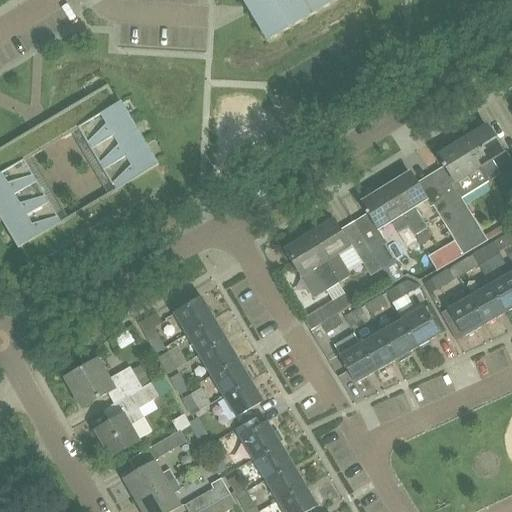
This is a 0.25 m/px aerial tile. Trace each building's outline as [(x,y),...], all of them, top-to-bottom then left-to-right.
[(240,0),(266,43),(339,0),(240,0)] [(30,131),(0,148),(0,219),(2,222),(5,229),(18,250),(20,248),(31,267),(88,233),(96,247),(118,234),(110,220),(167,186),(156,167),(158,166),(156,162),(146,145),(142,139),(134,125),(130,118),(121,103),(118,104),(107,85),(49,120),(61,140),(71,134),(78,130),(114,190),(107,194),(68,218),(60,222),(24,162),(32,157),(42,151),(30,131)] [(486,126),(462,141),(487,182),(500,174),(491,160),(503,153),(486,126)] [(462,141),(438,155),(444,164),(441,166),(442,167),(442,168),(445,166),(454,181),(451,183),(456,190),(444,197),(459,221),(475,248),(487,241),(484,236),(461,198),(487,182),(462,141)] [(409,173),(385,188),(408,225),(408,226),(414,236),(414,235),(426,228),(413,207),(425,200),(415,184),(409,173)] [(385,188),(361,203),(367,212),(365,214),(366,215),(368,214),(377,229),(391,221),(397,232),(408,226),(408,225),(385,188)] [(444,197),(432,205),(433,206),(463,255),(475,248),(459,221),(444,197)] [(333,220),(308,235),(338,284),(351,276),(349,273),(337,254),(349,246),(339,231),(333,220)] [(501,238),(493,243),(499,253),(511,245),(511,238),(509,233),(501,238)] [(308,235),(284,249),(301,276),(314,299),(326,291),(338,284),(308,235)] [(380,238),(367,245),(382,270),(395,262),(385,245),(380,238)] [(367,245),(356,253),(363,264),(370,277),(382,270),(367,245)] [(489,245),(473,255),(478,265),(495,255),(489,245)] [(468,258),(452,267),(457,277),(474,268),(468,258)] [(447,270),(431,279),(437,289),(453,280),(447,270)] [(511,308),(511,274),(510,272),(490,284),(506,313),(511,308)] [(402,284),(386,293),(391,303),(407,293),(402,284)] [(490,284),(469,296),(485,325),(506,313),(490,284)] [(345,293),(320,308),(328,320),(328,321),(337,315),(352,306),(345,293)] [(381,295),(365,305),(371,315),(387,305),(381,295)] [(485,325),(469,296),(448,309),(464,337),(485,325)] [(187,334),(214,318),(202,297),(174,313),(187,334)] [(414,312),(402,319),(418,346),(439,334),(420,302),(411,307),(414,312)] [(361,307),(344,317),(350,327),(367,317),(361,307)] [(157,313),(139,323),(155,354),(165,348),(156,332),(157,331),(155,328),(163,324),(157,313)] [(328,320),(320,325),(326,334),(343,324),(337,315),(328,321),(328,320)] [(226,339),(214,318),(187,334),(199,355),(226,339)] [(418,346),(402,319),(381,331),(397,358),(398,358),(400,361),(410,355),(408,352),(418,346)] [(397,358),(381,331),(360,344),(376,371),(397,358)] [(239,360),(226,339),(199,355),(211,376),(239,360)] [(376,371),(360,344),(340,356),(355,383),(376,371)] [(158,358),(167,375),(177,369),(167,352),(158,358)] [(140,365),(132,370),(130,367),(108,380),(97,359),(65,377),(83,408),(108,393),(114,404),(150,383),(140,365)] [(251,381),(239,360),(211,376),(223,397),(251,381)] [(169,379),(179,396),(189,390),(182,377),(182,376),(180,372),(169,379)] [(251,381),(223,397),(236,418),(263,401),(251,381)] [(138,441),(138,440),(152,432),(139,409),(158,398),(150,383),(114,404),(102,411),(110,423),(96,431),(111,456),(138,441)] [(192,394),(181,400),(191,417),(201,411),(192,394)] [(198,418),(188,423),(197,441),(208,435),(198,418)] [(267,422),(240,438),(252,459),(280,443),(279,442),(283,440),(277,430),(273,432),(267,422)] [(129,459),(136,471),(123,478),(136,501),(175,479),(170,469),(162,473),(155,461),(159,459),(159,457),(169,451),(163,440),(129,459)] [(280,443),(252,459),(264,480),(292,464),(280,443)] [(228,469),(218,452),(209,458),(218,474),(228,469)] [(292,464),(264,480),(277,501),(304,484),(292,464)] [(236,496),(246,490),(237,475),(227,480),(236,496)] [(181,489),(175,479),(136,501),(142,511),(169,511),(181,506),(174,493),(181,489)] [(304,484),(277,501),(283,511),(305,511),(317,505),(304,484)] [(213,489),(184,506),(187,511),(198,511),(220,500),(213,489)] [(258,511),(246,490),(236,496),(245,511),(258,511)] [(226,511),(237,506),(230,495),(220,500),(198,511),(226,511)]
